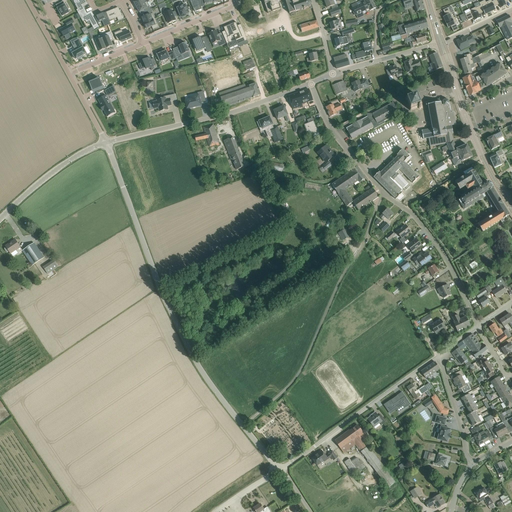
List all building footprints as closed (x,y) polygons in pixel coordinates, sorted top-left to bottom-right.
[(85,0),(77,0),(79,3),(75,5),(78,9),(77,10),(79,13),(85,10),(83,7),(86,5),(85,2),(86,2),(85,0)] [(192,0),(190,1),(195,12),(201,9),(200,2),(203,1),(202,0),(192,0)] [(282,9),(279,1),(282,0),(285,0),(290,13),(301,10),(302,10),(302,9),(310,7),(312,4),(310,0),(263,0),(268,14),(282,9)] [(331,6),(332,9),(338,7),(337,4),(335,5),(333,0),(330,0),(325,2),(328,8),(331,6)] [(371,10),(376,8),(371,0),(362,0),(352,5),(358,19),(364,16),(363,14),(371,10)] [(413,0),(403,0),(404,5),(409,3),(410,8),(415,6),(417,12),(425,10),(422,0),(418,0),(414,1),(413,0)] [(491,0),(486,3),(490,12),(496,10),(495,7),(499,4),(500,4),(497,0),(495,0),(492,2),(491,0)] [(497,0),(500,4),(499,4),(501,8),(507,5),(505,3),(510,0),(511,0),(510,0),(497,0)] [(63,1),(56,5),(56,6),(56,5),(58,9),(62,17),(69,13),(63,1)] [(147,2),(136,7),(139,12),(150,7),(147,2)] [(476,9),(479,16),(479,14),(484,12),(485,15),(490,12),(486,3),(485,3),(481,5),(481,7),(476,9)] [(186,5),(177,8),(181,18),(182,17),(183,18),(186,17),(185,16),(186,15),(186,14),(189,13),(186,5)] [(118,7),(106,12),(108,16),(110,21),(122,15),(118,7)] [(330,11),(332,17),(342,13),(340,7),(330,11)] [(446,16),(443,17),(446,22),(445,22),(455,18),(453,13),(451,13),(448,8),(443,10),(446,16)] [(471,13),(466,15),(468,21),(474,18),(475,21),(481,18),(479,16),(476,9),(476,8),(474,9),(475,9),(471,11),(471,13)] [(85,10),(79,13),(83,22),(85,20),(86,22),(89,21),(94,29),(99,26),(93,16),(94,15),(92,11),(87,14),(85,10)] [(171,10),(164,13),(168,23),(176,20),(171,10)] [(106,12),(95,17),(98,22),(102,21),(104,27),(111,24),(110,22),(110,21),(108,16),(106,12)] [(144,23),(155,19),(155,18),(155,19),(153,13),(142,18),(144,23)] [(497,22),(500,28),(501,27),(508,40),(511,38),(511,25),(511,23),(511,22),(511,21),(509,15),(497,22)] [(74,23),(72,18),(65,22),(67,26),(60,30),(64,36),(75,30),(72,24),(74,23)] [(455,18),(445,22),(448,28),(451,26),(454,32),(459,29),(456,24),(458,23),(455,18)] [(155,19),(144,23),(146,29),(152,27),(153,29),(159,27),(155,19)] [(319,27),(317,20),(300,26),(302,32),(319,27)] [(398,26),(398,27),(400,32),(401,36),(407,34),(409,33),(428,28),(426,20),(404,26),(404,25),(398,26)] [(330,23),(331,26),(330,27),(331,30),(332,30),(338,29),(338,28),(342,27),(341,21),(336,22),(336,21),(330,23)] [(236,22),(230,25),(234,35),(238,33),(240,38),(236,40),(238,44),(247,40),(241,24),(238,26),(236,22)] [(225,31),(222,32),(229,48),(238,44),(236,40),(232,41),(230,37),(234,35),(230,25),(224,27),(225,31)] [(114,33),(117,41),(121,39),(122,42),(132,38),(129,31),(123,33),(122,30),(114,33)] [(216,30),(208,34),(213,44),(220,41),(222,45),(225,43),(222,36),(219,37),(216,30)] [(100,35),(106,48),(112,46),(109,39),(112,38),(109,31),(100,35)] [(411,37),(410,37),(412,40),(413,45),(427,41),(425,34),(416,37),(415,36),(411,37)] [(99,51),(106,48),(100,35),(91,39),(94,45),(96,44),(99,51)] [(466,37),(456,41),(461,50),(470,46),(469,44),(476,41),(473,36),(466,39),(466,37)] [(201,37),(193,40),(197,50),(204,46),(205,49),(206,49),(206,50),(211,49),(212,51),(206,37),(202,39),(201,37)] [(335,44),(336,49),(340,48),(340,46),(348,44),(346,37),(342,38),(335,40),(336,43),(335,44)] [(78,38),(70,41),(76,51),(73,53),(76,59),(77,58),(78,60),(83,57),(83,56),(86,53),(86,52),(86,51),(85,51),(78,38)] [(362,44),(365,52),(352,56),(353,60),(371,55),(369,49),(373,48),(371,42),(362,44)] [(393,42),(382,45),(384,52),(392,49),(391,47),(394,47),(393,42)] [(180,48),(173,50),(176,57),(182,55),(184,58),(191,55),(186,43),(179,46),(180,48)] [(167,51),(157,55),(160,62),(171,58),(172,60),(176,58),(173,52),(168,54),(167,51)] [(307,59),(308,62),(318,60),(316,53),(310,55),(311,58),(307,59)] [(433,72),(443,68),(437,53),(430,56),(433,66),(431,67),(433,72)] [(460,60),(463,68),(468,66),(467,64),(469,64),(469,62),(473,60),(472,59),(475,57),(472,59),(471,54),(466,55),(467,58),(460,60)] [(479,55),(475,58),(478,63),(479,65),(485,62),(481,54),(479,55)] [(334,59),(337,69),(349,65),(347,59),(346,55),(334,59)] [(468,66),(463,68),(465,75),(472,72),(471,69),(475,67),(474,64),(478,63),(475,58),(475,57),(472,59),(473,60),(469,62),(469,64),(467,64),(468,66)] [(144,62),(138,64),(141,70),(146,68),(147,69),(151,68),(152,70),(155,69),(154,66),(157,65),(154,58),(150,60),(149,58),(143,60),(144,62)] [(210,65),(214,80),(234,75),(231,60),(210,65)] [(406,66),(405,66),(407,73),(415,70),(421,67),(419,60),(415,62),(415,63),(413,63),(411,60),(405,62),(406,66)] [(506,74),(502,67),(500,64),(487,72),(480,77),(478,78),(476,74),(475,74),(480,89),(481,89),(486,87),(487,87),(506,74)] [(386,70),(389,77),(392,76),(393,77),(397,75),(397,77),(403,75),(401,69),(397,70),(396,65),(389,67),(390,69),(386,70)] [(285,81),(280,67),(276,69),(278,76),(272,78),(276,89),(283,87),(281,82),(285,81)] [(298,75),(301,81),(311,78),(308,71),(298,75)] [(480,89),(475,74),(463,78),(470,96),(478,93),(477,92),(481,91),(480,89)] [(101,77),(90,83),(92,88),(94,87),(97,94),(104,91),(102,88),(106,86),(101,77)] [(224,92),(220,80),(214,82),(215,86),(210,88),(214,100),(215,100),(222,97),(221,93),(224,92)] [(352,84),(355,92),(362,89),(369,86),(367,80),(360,82),(359,81),(352,84)] [(333,86),(337,95),(347,90),(344,81),(333,86)] [(215,100),(218,109),(224,107),(252,98),(261,95),(257,84),(248,87),(249,88),(247,89),(245,85),(224,92),(221,93),(222,97),(215,100)] [(114,86),(107,89),(110,94),(116,91),(114,86)] [(286,97),(287,100),(290,100),(293,109),(302,106),(302,104),(313,100),(309,89),(286,97)] [(114,110),(106,95),(98,100),(106,114),(114,110)] [(193,100),(186,102),(188,108),(192,107),(193,107),(196,107),(196,106),(201,105),(200,103),(206,102),(204,95),(199,96),(192,98),(193,100)] [(407,99),(406,100),(407,100),(408,101),(409,103),(410,106),(410,107),(411,109),(410,111),(411,111),(412,110),(418,107),(419,108),(419,109),(420,109),(421,109),(422,108),(422,106),(421,105),(420,104),(419,103),(418,100),(418,99),(418,97),(418,96),(419,96),(417,95),(417,96),(408,99),(407,99)] [(153,102),(154,109),(159,108),(160,112),(168,110),(168,106),(172,105),(170,99),(166,100),(166,98),(157,100),(157,101),(153,102)] [(446,135),(448,143),(453,141),(452,134),(453,134),(452,125),(456,124),(454,112),(451,113),(450,105),(449,100),(443,101),(443,100),(443,99),(435,101),(426,102),(426,105),(425,105),(426,108),(427,108),(428,113),(427,113),(427,116),(428,116),(429,122),(428,122),(429,125),(430,125),(431,129),(422,131),(424,139),(435,137),(438,137),(440,138),(441,138),(442,137),(443,137),(443,136),(444,136),(446,135)] [(346,128),(348,132),(349,133),(348,133),(350,135),(350,136),(350,138),(351,138),(352,139),(373,127),(374,127),(376,125),(376,126),(378,124),(379,125),(399,113),(393,102),(373,114),(369,114),(369,117),(368,118),(368,116),(361,120),(353,124),(353,125),(346,128)] [(326,107),(330,117),(338,114),(343,112),(342,110),(342,109),(340,104),(334,106),(333,104),(326,107)] [(274,111),(278,120),(285,116),(288,122),(291,120),(284,106),(274,111)] [(260,127),(261,132),(266,130),(266,131),(273,128),(272,125),(273,125),(270,117),(266,118),(263,119),(263,120),(259,121),(257,122),(258,122),(260,127)] [(309,130),(311,136),(319,133),(314,121),(304,125),(307,131),(309,130)] [(203,127),(205,134),(195,137),(197,141),(207,138),(209,147),(217,145),(217,146),(219,145),(213,124),(203,127)] [(270,130),(276,143),(283,140),(278,127),(273,129),(273,128),(266,131),(266,132),(270,130)] [(501,133),(486,140),(488,144),(489,144),(491,150),(500,146),(498,143),(499,142),(504,140),(501,133)] [(233,159),(237,170),(245,167),(236,142),(234,137),(224,141),(226,146),(231,160),(233,159)] [(453,141),(448,143),(447,144),(448,145),(440,150),(442,153),(447,149),(448,151),(450,150),(453,156),(454,159),(452,160),(455,166),(461,164),(460,162),(472,157),(467,145),(457,149),(453,141)] [(326,146),(318,153),(327,164),(323,167),(326,171),(333,165),(329,160),(335,155),(331,151),(330,152),(326,146)] [(402,193),(401,192),(404,189),(406,191),(410,186),(408,184),(409,184),(401,177),(404,174),(413,183),(419,177),(405,162),(410,157),(403,149),(397,155),(398,156),(381,173),(379,172),(374,177),(396,199),(397,199),(400,201),(405,196),(402,193)] [(490,159),(494,168),(502,165),(498,157),(503,155),(501,150),(496,152),(497,155),(490,159)] [(426,152),(421,153),(423,157),(423,156),(426,163),(430,161),(428,157),(426,152)] [(440,164),(432,169),(436,175),(444,170),(440,164)] [(348,174),(352,181),(354,184),(356,185),(366,178),(358,167),(351,171),(352,171),(348,174)] [(472,187),(475,191),(483,185),(472,167),(464,172),(466,176),(455,182),(460,190),(466,186),(468,189),(472,187)] [(347,207),(353,202),(345,190),(354,184),(352,181),(348,174),(332,185),(347,207)] [(475,191),(459,201),(460,202),(458,204),(460,207),(462,206),(464,209),(483,197),(482,195),(484,194),(496,213),(478,225),(482,232),(500,221),(502,223),(504,221),(503,219),(510,215),(489,182),(483,185),(475,191)] [(353,202),(359,210),(378,197),(379,197),(379,196),(378,196),(373,189),(373,188),(372,188),(372,189),(353,202)] [(394,215),(388,209),(383,214),(380,217),(383,219),(386,217),(389,220),(394,215)] [(380,228),(384,232),(391,226),(387,222),(380,228)] [(397,232),(402,238),(411,232),(406,225),(397,232)] [(340,237),(342,241),(345,240),(349,237),(345,229),(338,233),(340,237)] [(408,246),(413,252),(421,245),(416,239),(408,246)] [(6,246),(9,250),(11,254),(16,250),(18,254),(23,251),(32,266),(44,258),(34,243),(23,251),(15,240),(6,246)] [(422,253),(413,259),(418,266),(420,264),(422,266),(426,263),(426,264),(429,261),(432,259),(431,258),(431,257),(429,254),(428,254),(427,253),(424,256),(422,253)] [(380,258),(375,262),(377,265),(382,262),(382,261),(384,260),(383,257),(380,259),(380,258)] [(42,267),(47,274),(58,267),(53,260),(42,267)] [(470,265),(473,270),(479,265),(476,260),(470,265)] [(404,271),(411,266),(407,261),(400,266),(404,271)] [(429,269),(425,271),(427,274),(430,272),(433,276),(439,272),(434,265),(429,269)] [(501,286),(492,292),(497,298),(507,291),(504,287),(507,286),(501,278),(497,281),(501,286)] [(399,284),(391,291),(395,296),(403,289),(399,284)] [(438,289),(441,295),(442,295),(444,298),(451,295),(448,289),(449,288),(448,284),(438,289)] [(418,292),(421,297),(427,292),(424,288),(418,292)] [(485,289),(476,295),(478,298),(480,297),(482,299),(479,301),(483,307),(490,303),(486,297),(489,295),(487,292),(485,289)] [(454,323),(458,332),(470,326),(466,317),(460,320),(458,315),(453,318),(455,322),(454,323)] [(509,323),(505,317),(500,320),(504,326),(506,329),(509,327),(507,324),(509,323)] [(441,319),(431,326),(435,334),(436,333),(445,328),(446,327),(441,319)] [(494,333),(495,332),(498,336),(503,333),(500,329),(499,330),(495,324),(490,327),(494,333)] [(461,350),(466,346),(470,351),(471,350),(473,352),(472,352),(473,354),(476,358),(488,349),(485,344),(482,347),(473,334),(457,346),(459,348),(461,350)] [(498,340),(500,343),(507,339),(504,335),(498,340)] [(506,355),(511,352),(510,352),(511,350),(511,346),(510,344),(502,349),(506,355)] [(452,353),(454,357),(455,356),(461,365),(467,361),(468,361),(465,364),(467,366),(471,365),(461,350),(459,348),(452,353)] [(484,370),(493,365),(491,363),(490,363),(488,361),(486,362),(485,359),(477,363),(479,367),(481,366),(484,370)] [(426,379),(440,369),(435,362),(421,372),(426,379)] [(494,367),(493,365),(484,370),(487,374),(485,376),(487,380),(495,375),(493,372),(494,371),(493,368),(494,367)] [(454,382),(455,385),(467,379),(465,375),(464,376),(461,371),(455,374),(457,377),(453,379),(455,382),(454,382)] [(491,382),(494,387),(502,382),(498,377),(491,382)] [(467,379),(455,385),(457,388),(457,387),(459,390),(461,388),(464,393),(471,390),(467,383),(469,382),(467,379)] [(505,387),(502,382),(491,389),(495,394),(497,392),(505,387)] [(421,396),(428,390),(425,386),(417,391),(412,384),(407,388),(411,394),(412,394),(415,399),(421,396)] [(501,397),(508,392),(505,387),(497,392),(501,397)] [(504,402),(511,398),(508,392),(501,397),(504,402)] [(469,394),(461,398),(464,403),(472,399),(469,394)] [(391,399),(384,405),(386,408),(390,413),(396,408),(397,410),(403,405),(405,408),(410,405),(406,398),(405,396),(400,400),(397,396),(392,400),(391,399)] [(441,413),(448,415),(449,409),(444,408),(437,397),(432,400),(441,413)] [(507,407),(511,404),(511,399),(511,398),(504,402),(504,403),(502,405),(504,407),(506,406),(507,407)] [(430,399),(423,404),(426,408),(433,403),(430,399)] [(464,403),(467,409),(475,405),(472,399),(464,403)] [(467,409),(470,414),(475,411),(478,410),(475,405),(467,409)] [(467,415),(470,421),(481,415),(478,410),(475,411),(470,414),(467,415)] [(370,417),(368,419),(374,427),(380,423),(382,425),(386,422),(382,416),(379,418),(376,413),(373,415),(373,414),(370,416),(370,417)] [(498,425),(503,435),(508,433),(506,429),(509,427),(506,421),(505,419),(502,413),(499,415),(503,422),(498,425)] [(481,415),(470,421),(473,426),(484,421),(481,415)] [(446,442),(447,442),(448,441),(447,441),(449,437),(449,438),(450,434),(449,434),(451,430),(451,429),(450,429),(444,427),(444,425),(445,425),(447,419),(437,416),(435,423),(438,423),(437,427),(441,428),(438,439),(438,440),(447,442),(446,442)] [(503,435),(498,425),(497,425),(496,422),(493,424),(495,427),(490,429),(494,436),(496,434),(498,438),(503,435)] [(349,430),(335,441),(344,453),(356,444),(388,488),(395,482),(368,446),(367,448),(358,436),(363,432),(358,425),(350,431),(349,430)] [(479,434),(486,446),(488,444),(491,442),(490,440),(493,438),(489,431),(486,433),(485,431),(479,434)] [(483,447),(486,446),(479,434),(474,437),(480,448),(483,446),(483,447)] [(328,458),(322,450),(318,453),(319,454),(312,458),(313,459),(312,460),(314,463),(315,462),(317,464),(323,460),(324,461),(328,458)] [(332,451),(329,454),(334,461),(338,458),(332,451)] [(429,453),(428,460),(434,461),(433,465),(441,467),(441,465),(446,466),(447,462),(446,461),(447,459),(442,458),(442,456),(439,455),(438,457),(435,456),(436,454),(429,453)] [(349,459),(344,462),(350,472),(352,471),(354,474),(365,467),(363,463),(362,464),(358,458),(351,462),(349,459)] [(498,473),(500,477),(504,475),(502,473),(508,470),(504,462),(501,464),(500,463),(495,465),(499,473),(498,473)] [(475,493),(478,498),(479,500),(481,502),(485,499),(484,498),(485,498),(484,496),(488,494),(492,492),(490,489),(486,491),(484,488),(483,488),(475,493)] [(443,500),(442,498),(440,495),(426,503),(428,508),(435,503),(438,508),(441,506),(445,503),(443,500)] [(423,510),(427,508),(419,497),(416,499),(423,510)] [(486,501),(488,506),(488,505),(490,508),(494,506),(490,498),(486,501)]
